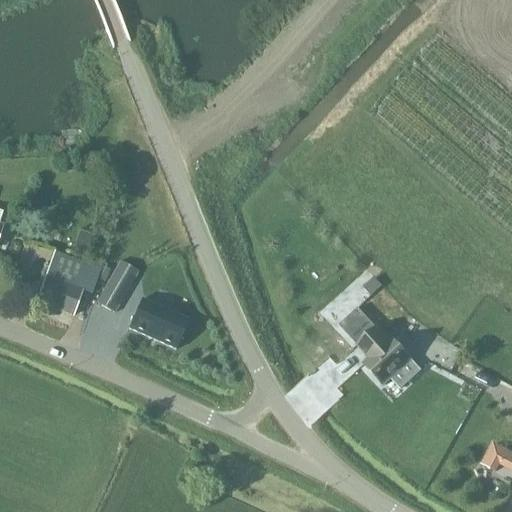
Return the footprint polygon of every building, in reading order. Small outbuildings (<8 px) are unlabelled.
[(46,266),(57,238),(37,230),(25,258),(46,266)] [(54,253),(45,277),(82,291),(91,267),(54,253)] [(97,304),(114,314),(138,273),(121,263),(97,304)] [(104,283),(109,271),(102,268),(97,279),(104,283)] [(45,277),(36,303),(73,317),(82,291),(45,277)] [(141,301),(128,330),(176,351),(189,322),(141,301)] [(357,309),(338,326),(356,346),(368,360),(362,365),(382,386),(390,379),(409,361),(410,361),(390,339),(387,342),(375,329),(357,309)] [(456,352),(466,336),(438,319),(428,336),(456,352)] [(321,372),(310,380),(318,390),(329,383),(321,372)] [(511,455),(495,445),(482,468),(497,477),(502,470),(511,474),(511,455)]
